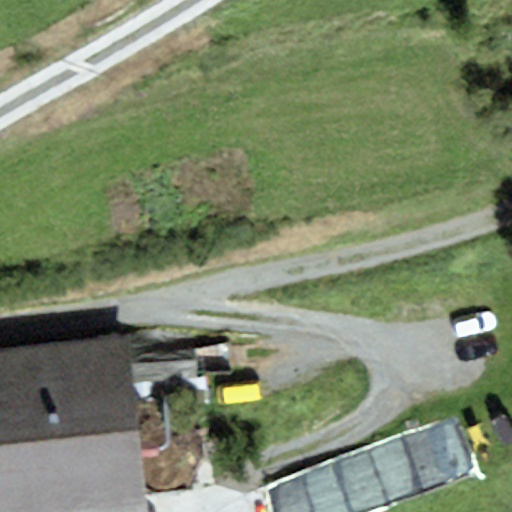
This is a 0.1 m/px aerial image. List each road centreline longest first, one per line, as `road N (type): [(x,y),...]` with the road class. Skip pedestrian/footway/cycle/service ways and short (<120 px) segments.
road 1 (track): [(0,326),(266,290),(358,310),(387,372),(190,506)]
road 2 (track): [(266,290),(511,203)]
road 3 (track): [(179,0),(0,117)]
